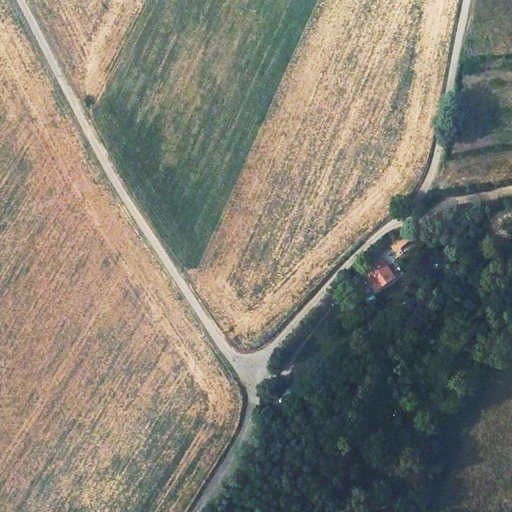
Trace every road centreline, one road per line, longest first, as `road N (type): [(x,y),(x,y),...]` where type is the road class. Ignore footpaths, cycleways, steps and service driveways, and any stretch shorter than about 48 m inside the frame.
road 1 (unclassified): [(22,0),(168,261),(229,351),(259,370)]
road 2 (unclassified): [(470,0),(432,175),(416,202),(293,322),(259,370)]
road 3 (unclassified): [(259,370),(257,405),(198,511)]
